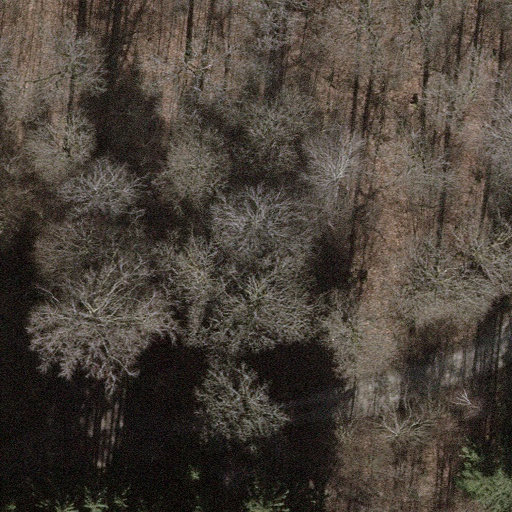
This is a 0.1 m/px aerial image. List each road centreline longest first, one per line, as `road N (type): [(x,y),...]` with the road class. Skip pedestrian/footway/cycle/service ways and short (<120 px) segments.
road 1 (track): [(199,430),(411,382),(511,339)]
road 2 (track): [(143,443),(0,330)]
road 3 (track): [(199,430),(342,511)]
road 4 (track): [(0,477),(143,443)]
